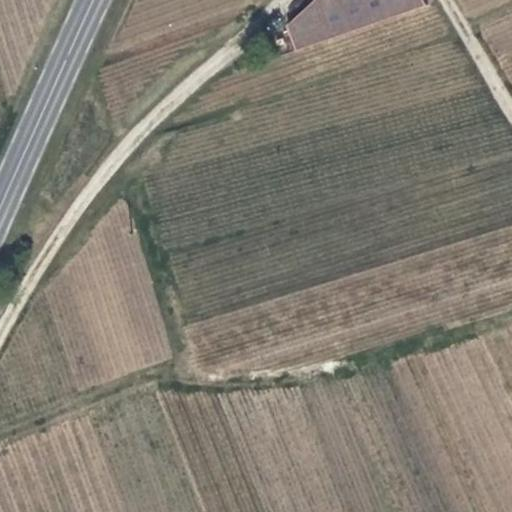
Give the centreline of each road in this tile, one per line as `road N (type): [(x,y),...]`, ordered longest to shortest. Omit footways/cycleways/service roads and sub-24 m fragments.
road 1 (track): [(0,328),(112,161),(286,0)]
road 2 (primary): [(0,210),(93,0)]
road 3 (track): [(511,110),(445,0)]
